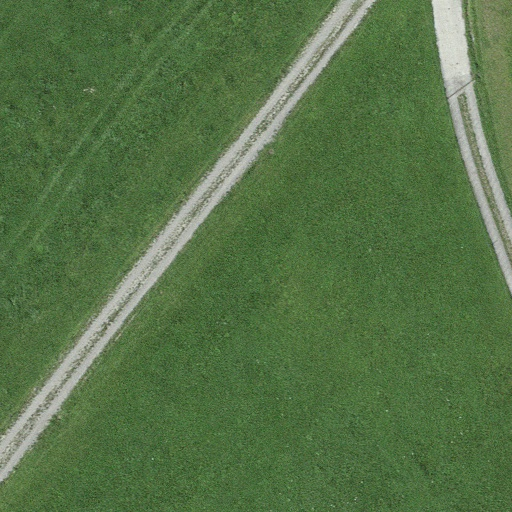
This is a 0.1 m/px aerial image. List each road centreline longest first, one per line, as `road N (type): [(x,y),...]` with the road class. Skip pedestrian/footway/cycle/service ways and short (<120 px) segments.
road 1 (track): [(380,0),(0,478)]
road 2 (track): [(511,182),(456,0)]
